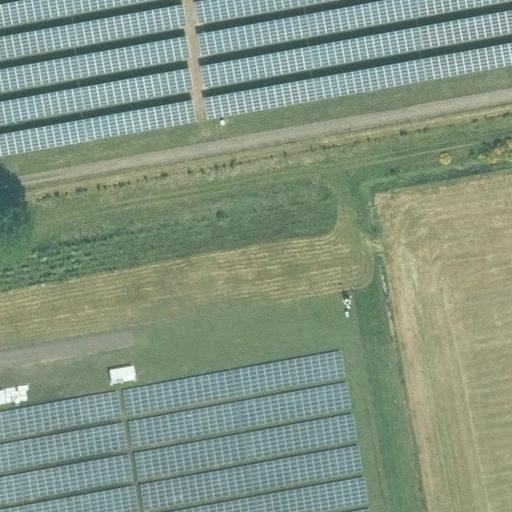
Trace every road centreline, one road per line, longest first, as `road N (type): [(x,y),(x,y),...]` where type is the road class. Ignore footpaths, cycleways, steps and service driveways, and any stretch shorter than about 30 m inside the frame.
road 1 (track): [(0,237),(184,191),(511,135)]
road 2 (track): [(404,511),(337,164)]
